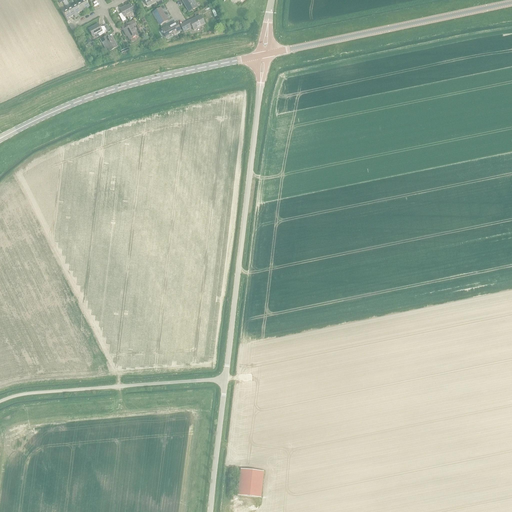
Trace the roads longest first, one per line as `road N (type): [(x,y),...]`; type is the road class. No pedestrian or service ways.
road 1 (unclassified): [(225,380),(260,82)]
road 2 (secondary): [(0,138),(122,86),(260,55)]
road 3 (secondary): [(267,54),(511,2)]
road 4 (unclassified): [(0,401),(225,380)]
road 5 (unclassified): [(210,511),(225,380)]
